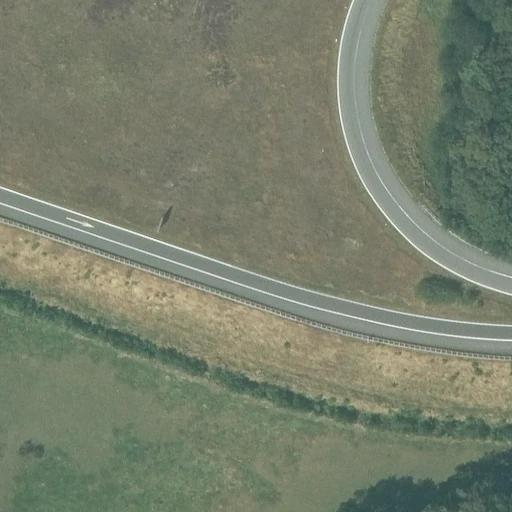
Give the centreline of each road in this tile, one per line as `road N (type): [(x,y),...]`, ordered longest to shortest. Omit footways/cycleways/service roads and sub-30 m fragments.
road 1 (motorway): [(0,197),(319,302),(511,336)]
road 2 (motorway): [(511,285),(436,253),(366,170),(346,73),(363,0)]
